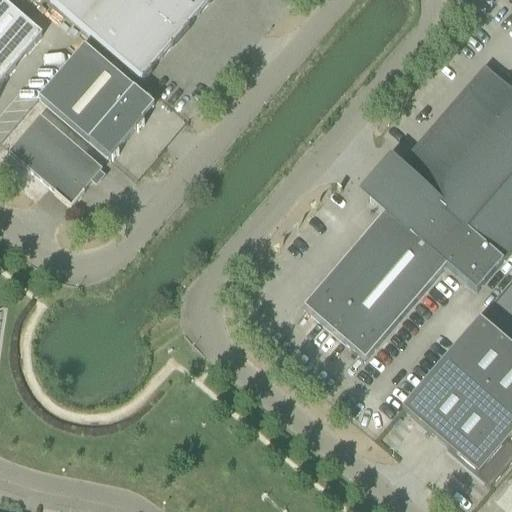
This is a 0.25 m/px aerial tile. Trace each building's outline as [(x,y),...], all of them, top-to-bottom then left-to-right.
[(152,76),(151,74),(172,50),(173,52),(210,8),(217,0),(106,0),(99,8),(89,0),(53,0),(49,5),(92,41),(142,84),(143,84),(144,85),(152,76)] [(0,87),(42,39),(0,1),(0,87)] [(154,110),(153,109),(85,50),(39,102),(110,164),(111,163),(113,164),(119,157),(117,155),(136,133),(138,135),(144,128),(143,126),(144,125),(142,124),(154,110)] [(477,296),(489,282),(511,254),(511,100),(488,80),(403,178),(397,173),(370,204),(385,218),(304,312),(306,314),(365,365),(447,271),(477,296)] [(40,119),(9,155),(56,196),(54,197),(71,212),(85,196),(83,195),(102,173),(40,119)] [(478,480),(486,486),(484,488),(489,492),(511,466),(511,450),(507,447),(511,440),(511,350),(480,323),(402,414),(478,480)] [(351,388),(335,410),(375,439),(391,418),(351,388)]
